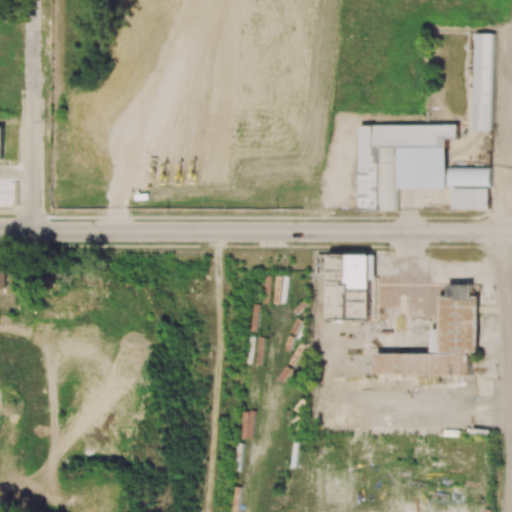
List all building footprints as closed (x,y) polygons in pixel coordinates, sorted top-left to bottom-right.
[(474,129),(475,33),(496,33),(496,129),(474,129)] [(359,125),(360,209),(397,209),(396,190),(447,189),(447,138),(457,138),(457,124),(359,125)] [(489,166),(449,167),(449,187),(490,186),(489,166)] [(455,187),(490,186),(490,207),(455,208),(455,187)] [(328,319),(374,320),(375,254),(330,253),(328,319)] [(471,375),(472,354),(477,354),(478,297),(473,297),(473,286),(449,286),(449,296),(440,296),(439,329),(431,328),(431,353),(377,353),(377,374),(471,375)]
